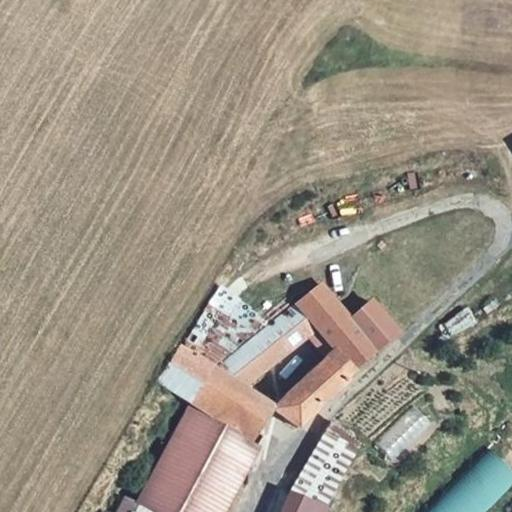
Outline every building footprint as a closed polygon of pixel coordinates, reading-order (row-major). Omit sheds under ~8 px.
[(317,278),(286,302),(310,328),(331,350),(291,385),(314,408),(349,380),(347,377),(400,335),(373,300),(353,316),(317,278)] [(286,302),(212,361),(240,382),(310,328),(286,302)] [(184,395),(189,399),(249,440),(269,404),(240,382),(212,361),(208,357),(184,395)] [(290,419),(296,423),(314,408),(291,385),(269,404),(290,419)] [(249,440),(189,399),(134,500),(123,493),(112,511),(220,511),(257,446),(249,440)] [(331,424),(290,493),(321,507),(358,446),(331,424)] [(480,511),(511,480),(511,472),(491,452),(431,511),(480,511)] [(321,507),(290,493),(281,511),(324,511),(326,509),(321,507)]
